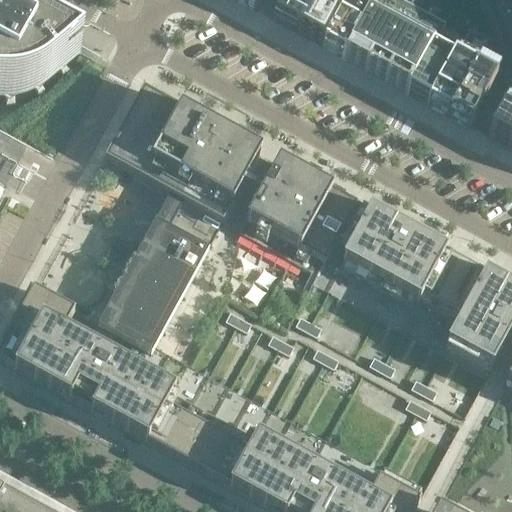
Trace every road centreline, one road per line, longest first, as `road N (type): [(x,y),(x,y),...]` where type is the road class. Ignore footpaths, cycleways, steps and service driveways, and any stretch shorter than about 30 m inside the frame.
road 1 (residential): [(0,459),(95,511),(206,511),(0,396)]
road 2 (residential): [(141,44),(511,247)]
road 3 (residential): [(254,42),(511,184)]
road 4 (residential): [(0,293),(141,44)]
